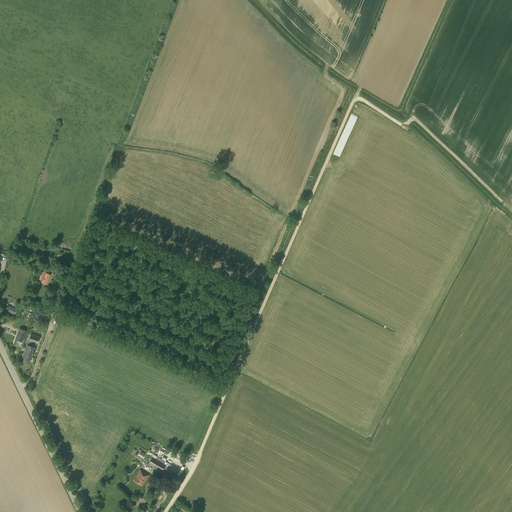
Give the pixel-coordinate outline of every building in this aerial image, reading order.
[(41,274),(39,279),(42,280),(41,283),(47,285),(51,275),(46,273),(46,274),(45,273),(44,275),(41,274)] [(15,315),(17,309),(7,305),(5,311),(15,315)] [(46,320),(48,314),(36,310),(34,316),(46,320)] [(22,341),(26,331),(20,329),(17,339),(22,341)] [(37,344),(39,337),(31,334),(25,348),(29,350),(28,350),(29,351),(34,353),(36,348),(35,348),(37,344)] [(31,360),(34,353),(29,351),(28,350),(29,350),(25,348),(22,357),(31,360)] [(143,457),(147,452),(143,449),(139,454),(143,457)] [(161,471),(166,464),(152,457),(148,464),(161,471)] [(142,486),(149,475),(140,469),(133,480),(142,486)]
